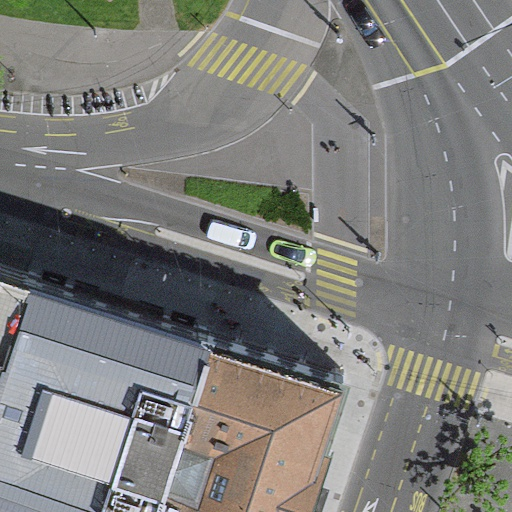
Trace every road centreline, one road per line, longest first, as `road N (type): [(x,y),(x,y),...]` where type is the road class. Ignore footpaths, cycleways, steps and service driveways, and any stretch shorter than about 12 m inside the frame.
road 1 (unclassified): [(4,158),(456,301)]
road 2 (unclassified): [(285,0),(251,67),(202,111),(140,134),(4,158)]
road 3 (unclassified): [(455,57),(471,167),(456,301)]
road 4 (unclassified): [(456,301),(390,511)]
